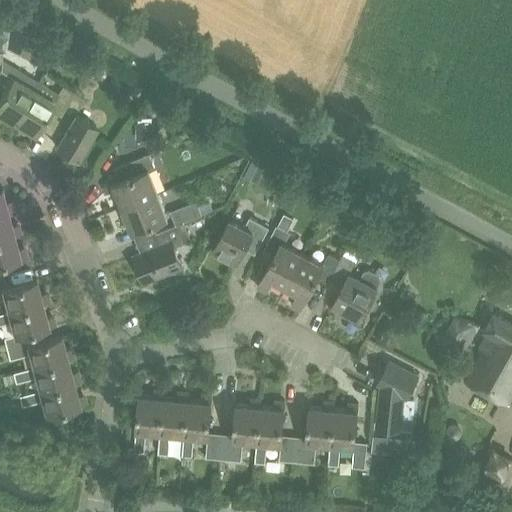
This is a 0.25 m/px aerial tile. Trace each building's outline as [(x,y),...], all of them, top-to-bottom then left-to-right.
[(3,51),(0,50),(0,110),(14,119),(38,80),(2,58),(3,51)] [(38,80),(14,119),(35,132),(48,110),(59,116),(74,91),(63,84),(58,92),(38,80)] [(74,91),(59,116),(69,122),(56,144),(78,157),(97,124),(76,112),(85,97),(74,91)] [(154,122),(135,122),(136,134),(154,133),(154,122)] [(113,167),(118,180),(113,182),(122,207),(158,192),(149,168),(155,166),(149,152),(113,167)] [(265,163),(253,157),(244,176),(257,182),(265,163)] [(0,211),(7,209),(8,210),(15,208),(14,203),(12,204),(10,198),(5,200),(1,186),(0,186),(0,211)] [(158,192),(122,207),(132,230),(168,216),(158,192)] [(175,223),(152,233),(184,220),(202,213),(196,199),(170,210),(175,223)] [(0,211),(0,236),(14,233),(21,231),(20,226),(18,227),(16,222),(11,223),(8,210),(7,209),(0,211)] [(284,213),(277,225),(287,231),(294,218),(284,213)] [(230,218),(212,251),(235,264),(244,248),(247,243),(258,248),(269,227),(249,216),(244,226),(230,218)] [(184,220),(152,233),(157,245),(133,255),(143,282),(183,266),(175,246),(192,239),(184,220)] [(271,261),(257,286),(266,291),(272,279),(285,286),(303,252),(284,242),(290,232),(287,231),(277,225),(276,225),(263,249),(270,253),(274,255),(271,261)] [(0,274),(3,273),(0,262),(0,261),(27,254),(26,250),(23,250),(22,245),(17,247),(14,233),(0,236),(0,274)] [(348,246),(343,254),(356,261),(360,252),(348,246)] [(303,252),(285,286),(297,292),(291,304),(300,308),(313,284),(316,278),(320,280),(327,283),(329,278),(340,258),(329,252),(323,263),(303,252)] [(340,258),(329,278),(342,285),(336,297),(332,304),(361,319),(377,287),(381,280),(379,274),(369,269),(363,271),(360,278),(349,272),(356,261),(343,254),(342,254),(340,258)] [(6,285),(3,273),(0,274),(0,297),(4,297),(7,310),(7,311),(42,302),(49,300),(48,295),(46,296),(44,290),(40,292),(36,278),(6,285)] [(6,348),(31,341),(29,331),(48,326),(55,324),(54,319),(52,320),(50,314),(45,315),(42,302),(7,311),(7,310),(0,311),(0,322),(9,320),(13,333),(3,336),(6,348)] [(509,402),(511,397),(511,320),(494,310),(485,326),(490,329),(481,343),(483,344),(464,377),(509,402)] [(31,341),(6,348),(9,358),(28,353),(32,366),(32,367),(67,358),(67,357),(74,355),(73,351),(71,351),(70,346),(65,347),(61,334),(31,341)] [(12,371),(13,372),(15,381),(34,376),(38,389),(38,390),(74,381),(81,379),(79,374),(77,375),(76,369),(71,371),(67,358),(32,367),(32,366),(12,371)] [(400,428),(404,395),(407,396),(418,375),(390,360),(379,381),(382,383),(377,426),(400,428)] [(19,394),(21,404),(40,399),(44,413),(87,402),(86,398),(83,398),(82,393),(77,394),(74,381),(38,390),(38,389),(19,394)] [(140,394),(136,430),(135,430),(134,450),(144,451),(146,431),(159,432),(160,432),(164,397),(165,389),(160,389),(160,391),(154,390),(153,396),(140,394)] [(159,432),(158,452),(168,452),(170,433),(183,434),(184,434),(188,399),(188,391),(183,390),(183,393),(178,392),(178,398),(164,397),(160,432),(159,432)] [(183,434),(181,454),(192,455),(193,435),(207,436),(205,456),(219,457),(221,432),(209,431),(212,393),(207,392),(207,395),(201,394),(201,400),(188,399),(184,434),(183,434)] [(221,432),(219,457),(241,459),(243,440),(256,441),(257,441),(260,405),(261,398),(256,397),(256,399),(250,399),(250,404),(235,403),(233,433),(221,432)] [(254,460),(255,460),(265,461),(267,442),(280,443),(279,458),(292,460),(294,434),(282,433),(285,400),(280,399),(280,401),(275,401),(274,407),(260,405),(257,441),(256,441),(254,460)] [(294,434),(292,460),(314,462),(316,441),(330,443),(331,443),(334,407),(335,407),(335,400),(330,399),(330,402),(325,401),(324,407),(310,405),(307,435),(294,434)] [(328,463),(329,463),(338,464),(340,444),(354,445),(352,465),(365,466),(367,441),(356,440),(360,402),(354,401),(354,404),(348,403),(348,409),(335,407),(334,407),(331,443),(330,443),(328,463)] [(511,470),(511,462),(486,449),(469,482),(498,497),(511,470)] [(160,475),(160,484),(169,484),(170,476),(160,475)]
